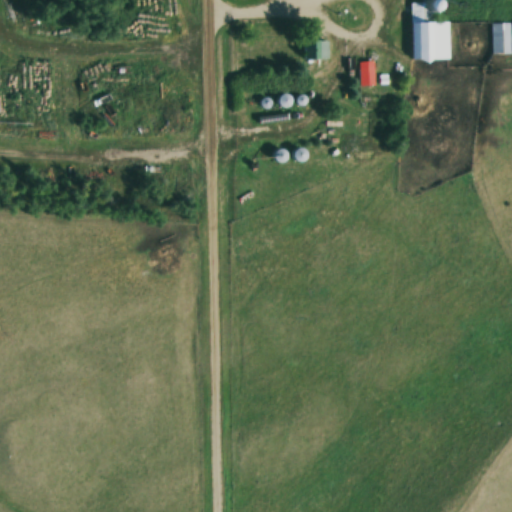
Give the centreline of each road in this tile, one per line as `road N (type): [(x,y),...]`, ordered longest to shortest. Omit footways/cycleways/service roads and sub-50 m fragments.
road 1 (residential): [(229,511),(216,0)]
road 2 (residential): [(220,146),(178,167),(0,155)]
